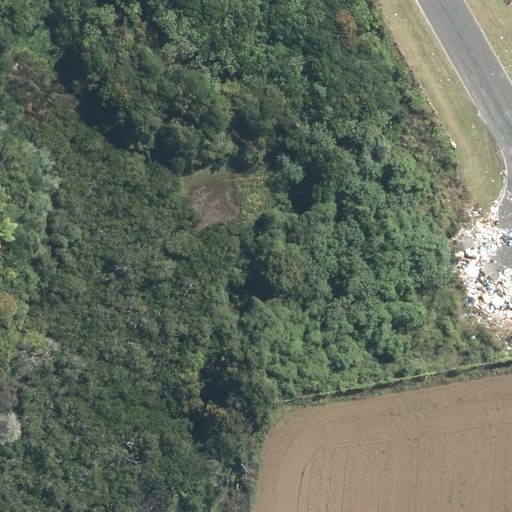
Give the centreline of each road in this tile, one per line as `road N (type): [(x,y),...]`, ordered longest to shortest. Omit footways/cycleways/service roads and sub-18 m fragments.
road 1 (track): [(511,377),(307,415),(286,431),(264,474)]
road 2 (residential): [(511,124),(440,0)]
